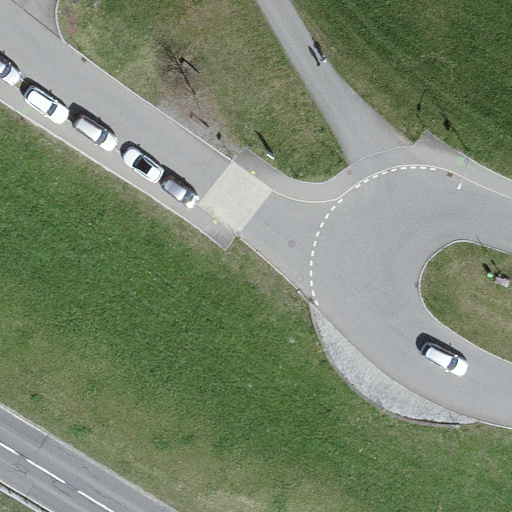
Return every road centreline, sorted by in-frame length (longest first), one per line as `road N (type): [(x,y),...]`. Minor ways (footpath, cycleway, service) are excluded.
road 1 (residential): [(354,274),(204,191),(0,30)]
road 2 (unclassified): [(274,0),(399,203)]
road 3 (residential): [(511,392),(425,356),(379,323),(354,274)]
road 4 (tertiary): [(120,511),(0,440)]
